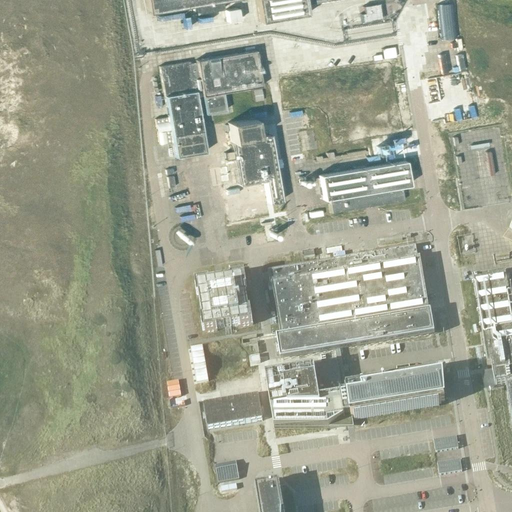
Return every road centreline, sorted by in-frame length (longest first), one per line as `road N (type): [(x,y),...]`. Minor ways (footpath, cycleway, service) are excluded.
road 1 (unknown): [(216,257),(204,178),(214,121)]
road 2 (unknown): [(302,244),(279,117)]
